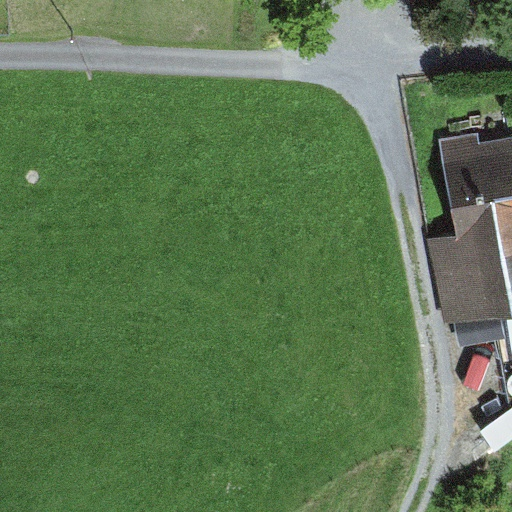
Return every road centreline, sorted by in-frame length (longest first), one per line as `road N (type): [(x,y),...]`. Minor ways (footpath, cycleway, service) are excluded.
road 1 (track): [(511,57),(373,71),(0,58)]
road 2 (track): [(373,71),(433,326),(440,418),(411,511)]
